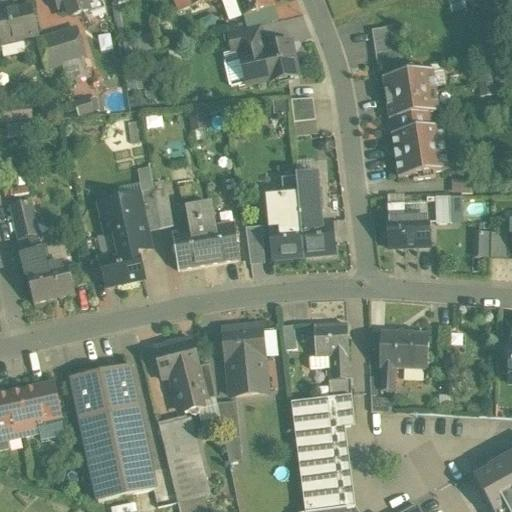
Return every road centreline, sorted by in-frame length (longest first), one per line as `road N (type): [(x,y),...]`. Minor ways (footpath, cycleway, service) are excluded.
road 1 (residential): [(17,343),(247,291),(365,287)]
road 2 (residential): [(365,287),(339,102),(312,0)]
road 3 (residential): [(365,287),(511,297)]
